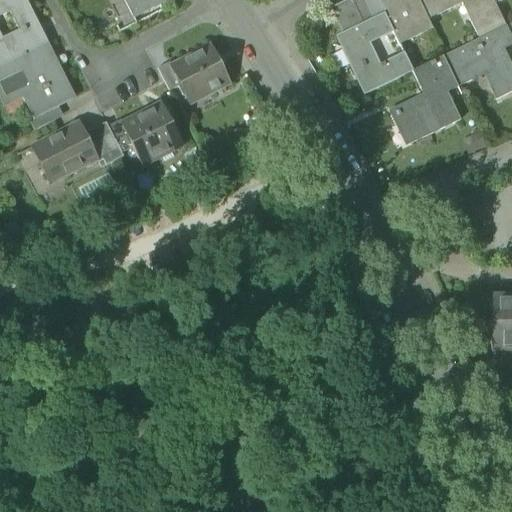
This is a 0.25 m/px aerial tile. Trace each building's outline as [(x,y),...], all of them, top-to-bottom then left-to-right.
[(0,0),(0,67),(42,46),(46,44),(23,0),(0,0)] [(129,0),(138,16),(170,0),(129,0)] [(362,24),(373,19),(363,0),(356,0),(352,2),(362,24)] [(377,0),(363,0),(373,19),(384,14),(377,0)] [(377,0),(384,14),(408,3),(406,0),(377,0)] [(399,45),(432,29),(427,20),(426,20),(416,0),(406,0),(408,3),(384,14),(393,32),(399,45)] [(468,0),(416,0),(426,20),(427,20),(468,0)] [(468,0),(478,19),(471,23),(479,39),(505,27),(492,0),(468,0)] [(347,32),(362,24),(352,2),(337,9),(347,32)] [(366,94),(412,72),(403,54),(380,65),(369,43),(393,32),(384,14),(373,19),(362,24),(347,32),(352,42),(341,48),(356,80),(359,79),(366,94)] [(497,53),(503,50),(511,45),(511,40),(505,27),(479,39),(477,40),(486,60),(497,55),(497,53)] [(486,60),(477,40),(442,57),(457,88),(490,72),(492,71),(486,60)] [(50,62),(42,46),(0,67),(0,86),(7,100),(22,92),(34,116),(35,117),(51,109),(73,98),(54,60),(50,62)] [(180,86),(189,104),(230,84),(210,46),(200,51),(171,67),(170,67),(180,86)] [(497,55),(486,60),(492,71),(490,72),(503,97),(511,92),(511,68),(503,50),(497,53),(497,55)] [(411,144),(459,121),(446,93),(457,88),(442,57),(412,72),(425,99),(394,114),(399,124),(401,123),(411,144)] [(157,69),(169,92),(180,86),(170,67),(171,67),(169,63),(157,69)] [(132,149),(141,166),(158,158),(155,152),(179,140),(161,104),(151,110),(152,111),(121,127),(132,149)] [(29,119),(35,131),(57,120),(51,109),(35,117),(34,116),(29,119)] [(31,149),(46,178),(62,170),(65,176),(96,160),(97,160),(88,142),(86,143),(76,125),(31,149)] [(120,125),(109,131),(121,155),(132,149),(121,127),(120,125)] [(123,158),(121,155),(109,131),(88,142),(97,160),(96,160),(100,169),(123,158)] [(461,141),(468,156),(486,147),(479,132),(461,141)] [(107,174),(79,188),(83,196),(111,182),(107,174)] [(511,296),(491,297),(491,353),(504,353),(509,347),(511,347),(511,296)]
